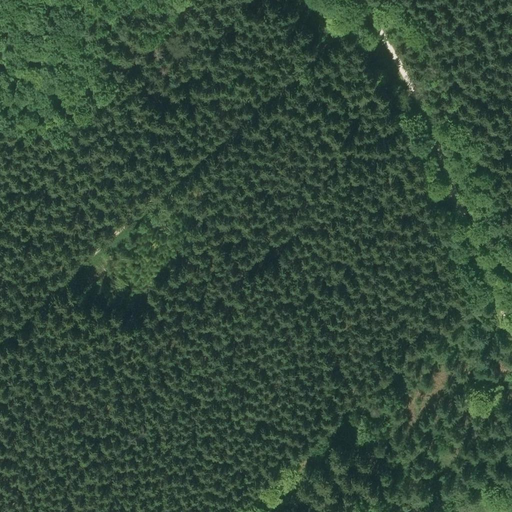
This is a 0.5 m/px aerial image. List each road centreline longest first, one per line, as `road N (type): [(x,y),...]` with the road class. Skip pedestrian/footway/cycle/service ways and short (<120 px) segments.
road 1 (track): [(391,511),(361,402),(284,205),(235,125),(0,339)]
road 2 (track): [(511,333),(405,75),(358,0)]
